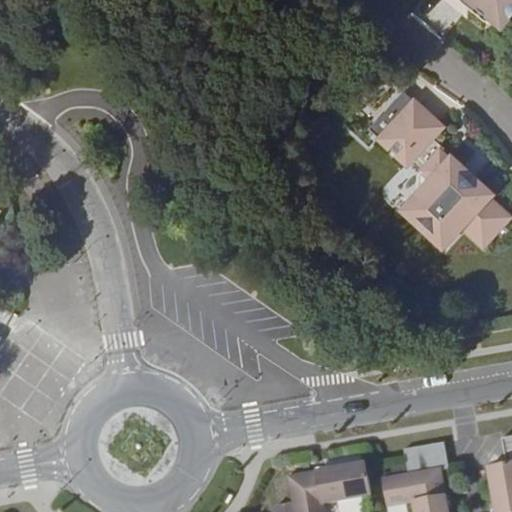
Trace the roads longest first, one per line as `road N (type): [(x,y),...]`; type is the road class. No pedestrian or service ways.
road 1 (tertiary): [(208,438),(511,384)]
road 2 (tertiary): [(124,375),(90,205),(54,157),(0,113)]
road 3 (residential): [(511,130),(365,0)]
